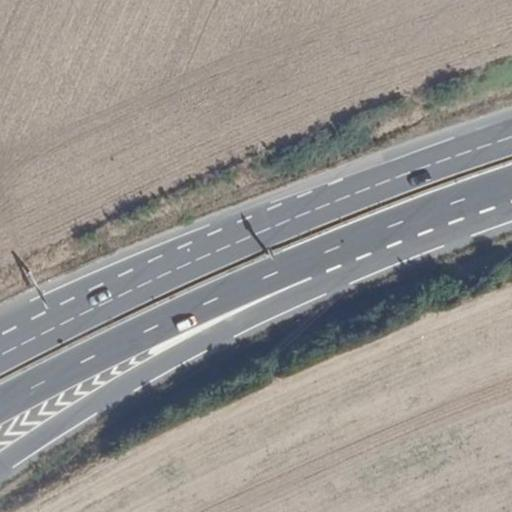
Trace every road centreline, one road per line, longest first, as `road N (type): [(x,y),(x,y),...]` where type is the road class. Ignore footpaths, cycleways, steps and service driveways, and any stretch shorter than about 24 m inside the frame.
road 1 (trunk): [(0,473),(172,356),(397,249),(511,211)]
road 2 (trunk): [(0,406),(256,279),(511,183)]
road 3 (trunk): [(402,175),(184,270),(0,364)]
road 4 (trunk): [(402,175),(173,254),(0,332)]
